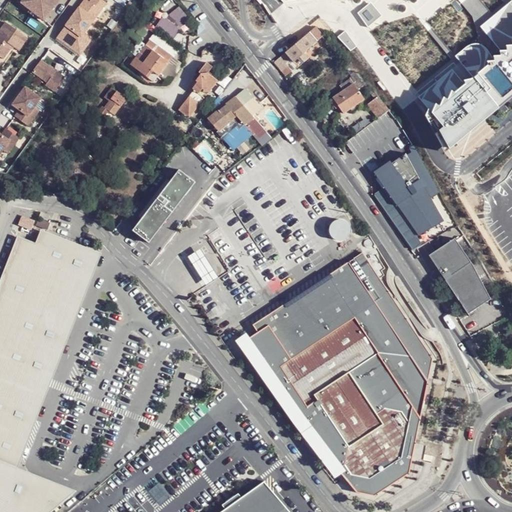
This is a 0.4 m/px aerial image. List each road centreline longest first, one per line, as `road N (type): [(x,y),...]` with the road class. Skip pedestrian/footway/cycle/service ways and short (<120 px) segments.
road 1 (unclassified): [(339,511),(152,279),(85,215),(17,197)]
road 2 (tertiary): [(209,0),(400,256),(460,351)]
road 3 (unknown): [(105,68),(170,95),(222,16)]
